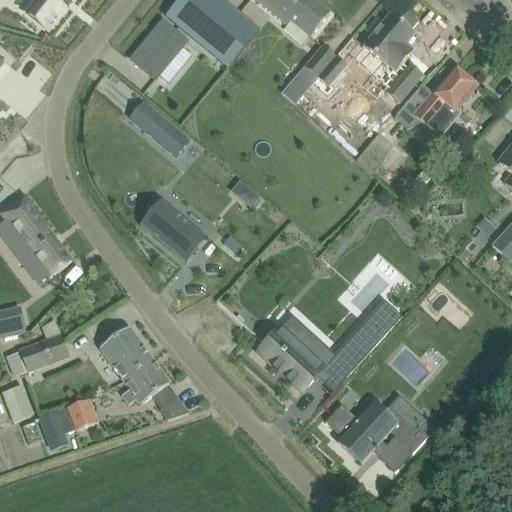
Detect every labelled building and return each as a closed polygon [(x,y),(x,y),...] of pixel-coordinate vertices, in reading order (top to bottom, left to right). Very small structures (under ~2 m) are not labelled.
[(29,0),(22,10),(48,32),(73,0),(29,0)] [(220,0),(180,0),(166,18),(228,69),(259,32),(220,0)] [(252,0),(285,26),(289,22),(310,39),(329,15),(311,0),(252,0)] [(362,50),(395,79),(384,92),(398,105),(422,76),(409,66),(405,63),(413,54),(404,47),(414,35),(390,16),(362,50)] [(162,23),(130,61),(155,82),(187,43),(162,23)] [(322,46),(303,67),(318,79),(336,58),(322,46)] [(318,79),(312,85),(327,98),(328,97),(332,92),(332,93),(333,92),(346,77),(347,76),(344,73),(348,68),(336,58),(318,79)] [(400,126),(406,131),(418,124),(434,137),(476,87),(455,70),(430,99),(419,90),(395,119),(402,124),(400,126)] [(143,105),(130,120),(175,159),(189,143),(143,105)] [(392,121),(387,127),(393,132),(398,126),(392,121)] [(511,147),(498,165),(511,177),(504,186),(511,192),(511,147)] [(367,148),(356,162),(372,175),(383,162),(382,161),(367,148)] [(114,206),(147,174),(130,156),(97,189),(114,206)] [(23,199),(1,216),(6,222),(16,235),(5,243),(15,256),(38,286),(49,278),(50,279),(71,263),(23,199)] [(141,226),(139,227),(185,265),(186,264),(185,263),(191,255),(191,256),(198,248),(204,240),(205,241),(206,240),(174,213),(173,214),(174,215),(168,223),(154,211),(148,219),(142,227),(141,226)] [(511,223),(491,246),(510,264),(511,262),(511,223)] [(227,279),(235,289),(250,277),(242,267),(227,279)] [(383,302),(377,309),(381,313),(386,317),(387,315),(397,324),(402,319),(383,302)] [(4,314),(0,314),(0,336),(9,335),(4,314)] [(275,325),(252,350),(258,356),(272,369),(271,370),(272,371),(273,370),(276,373),(276,374),(276,375),(277,373),(286,381),(285,383),(286,383),(290,386),(289,387),(290,387),(291,386),(301,395),(313,382),(329,364),(346,380),(368,356),(355,344),(350,340),(334,357),(328,351),(306,332),(297,342),(296,342),(295,343),(294,343),(281,331),(275,325)] [(99,351),(123,383),(132,376),(133,377),(141,371),(138,368),(150,359),(128,330),(99,351)] [(20,353),(7,358),(14,378),(27,373),(28,374),(68,359),(60,337),(20,352),(20,353)] [(132,376),(123,383),(129,392),(121,398),(128,407),(136,401),(140,407),(169,386),(150,359),(138,368),(141,371),(133,377),(132,376)] [(3,396),(13,423),(31,416),(20,388),(3,396)] [(159,414),(166,423),(189,415),(178,400),(159,414)] [(66,410),(40,420),(52,453),(67,447),(63,437),(74,432),(97,424),(89,402),(66,410)] [(341,408),(325,425),(341,440),(337,444),(336,445),(359,466),(361,467),(390,435),(412,455),(412,456),(435,431),(434,431),(422,420),(413,431),(400,419),(400,420),(389,410),(385,415),(374,404),(367,411),(367,412),(358,423),(341,408)] [(492,432),(505,445),(511,437),(511,420),(506,416),(492,432)]
